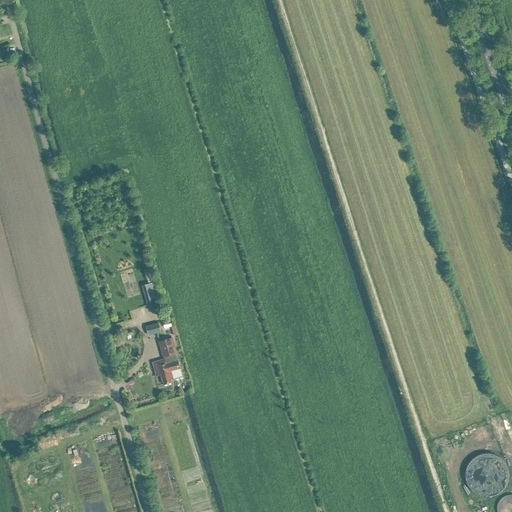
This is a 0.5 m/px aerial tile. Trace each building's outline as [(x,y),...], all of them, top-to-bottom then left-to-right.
[(144,293),(156,289),(154,283),(142,286),(144,293)] [(148,335),(161,332),(158,322),(146,326),(148,335)] [(170,379),(181,376),(170,338),(159,341),(164,359),(152,362),(156,375),(160,374),(163,384),(171,382),(170,379)] [(477,481),(478,490),(502,488),(502,479),(506,478),(504,454),(469,457),(471,482),(477,481)] [(500,496),(495,500),(493,506),(492,511),(511,511),(511,494),(506,494),(500,496)]
